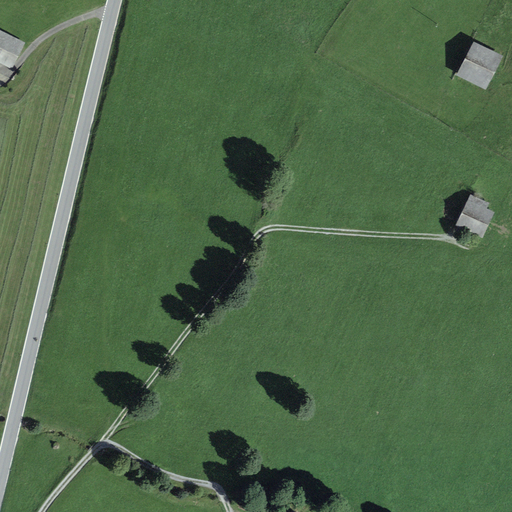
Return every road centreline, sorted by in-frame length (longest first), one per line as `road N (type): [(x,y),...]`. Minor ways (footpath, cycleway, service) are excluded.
road 1 (tertiary): [(114,0),(0,485)]
road 2 (track): [(100,441),(267,225),(443,234),(462,243)]
road 3 (track): [(42,511),(100,441),(216,487),(227,511)]
